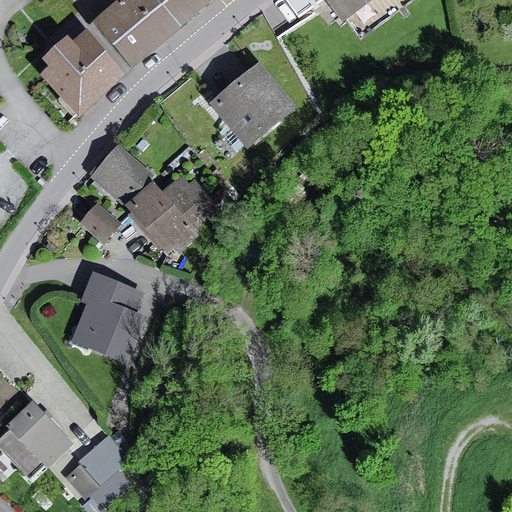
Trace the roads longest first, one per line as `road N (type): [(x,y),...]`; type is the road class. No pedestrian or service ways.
road 1 (residential): [(0,273),(48,201),(141,95),(252,0)]
road 2 (unclassified): [(226,294),(254,329),(257,408),(292,511)]
road 3 (track): [(511,181),(458,188),(314,175)]
road 4 (track): [(314,175),(257,233),(229,300)]
